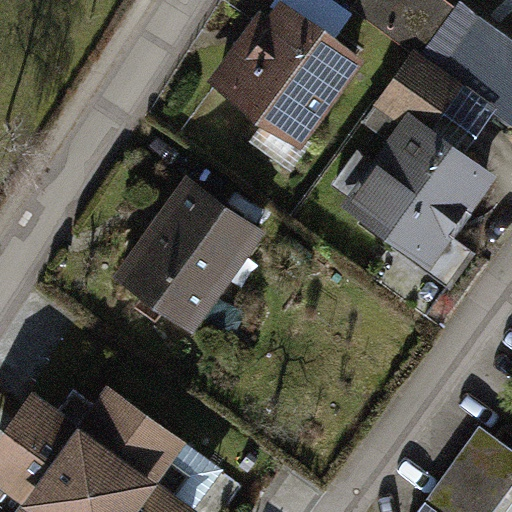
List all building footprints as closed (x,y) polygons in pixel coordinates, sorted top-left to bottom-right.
[(385,57),(311,0),(280,0),(224,73),(317,145),(385,57)] [(353,0),(352,2),(429,48),(457,0),(353,0)] [(480,83),(429,48),(391,104),(416,121),(361,200),(451,262),(511,173),(511,161),(454,122),(480,83)] [(286,222),(198,164),(127,270),(215,328),(286,222)] [(107,418),(56,384),(1,465),(49,497),(39,511),(225,511),(230,506),(191,479),(220,436),(134,378),(107,418)] [(511,437),(485,420),(424,511),(502,511),(511,498),(511,437)]
